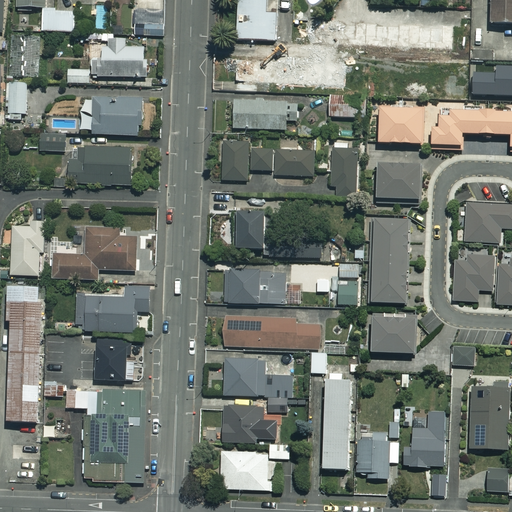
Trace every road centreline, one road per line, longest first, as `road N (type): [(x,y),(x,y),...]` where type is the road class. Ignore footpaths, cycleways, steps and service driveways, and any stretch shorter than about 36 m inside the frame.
road 1 (tertiary): [(171,511),(185,197)]
road 2 (residential): [(511,322),(454,317),(436,288),(444,183),(463,168),(511,170)]
road 3 (tertiary): [(185,197),(192,0)]
road 4 (residential): [(0,217),(29,194),(185,197)]
road 5 (residential): [(131,511),(0,507)]
